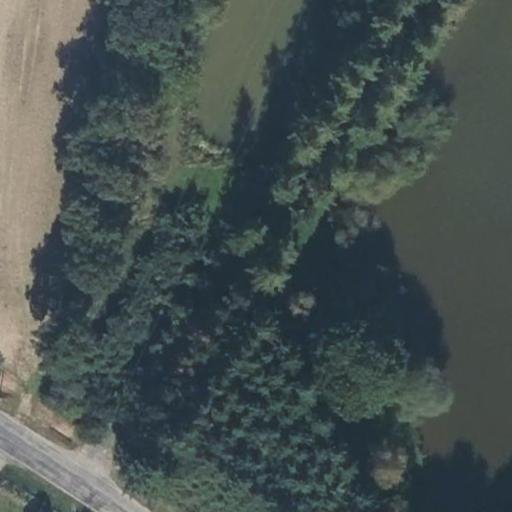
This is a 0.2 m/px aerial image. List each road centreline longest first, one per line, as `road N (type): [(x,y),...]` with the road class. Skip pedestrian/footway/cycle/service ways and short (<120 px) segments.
road 1 (track): [(70,480),(405,0)]
road 2 (tertiary): [(117,511),(0,432)]
